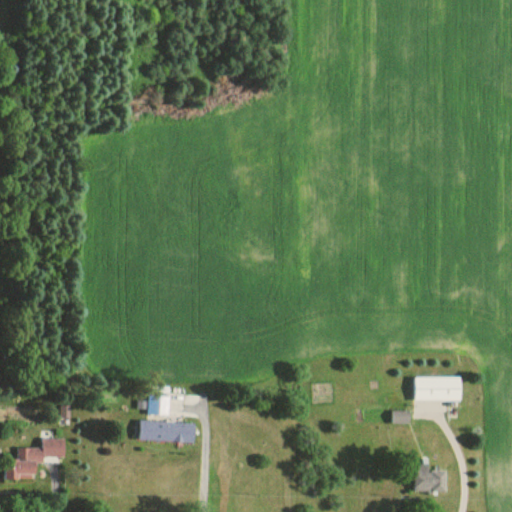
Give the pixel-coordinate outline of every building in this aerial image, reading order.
[(460,402),(460,379),(414,379),(414,403),(460,402)] [(167,398),(148,398),(148,416),(167,416),(167,398)] [(193,443),(194,424),(138,423),(137,442),(193,443)] [(3,481),(34,482),(34,464),(43,464),(43,459),(63,459),(64,440),(42,439),(41,449),(16,449),(16,459),(3,459),(3,481)] [(444,472),(427,472),(427,467),(413,467),(413,495),(444,495),(444,472)]
